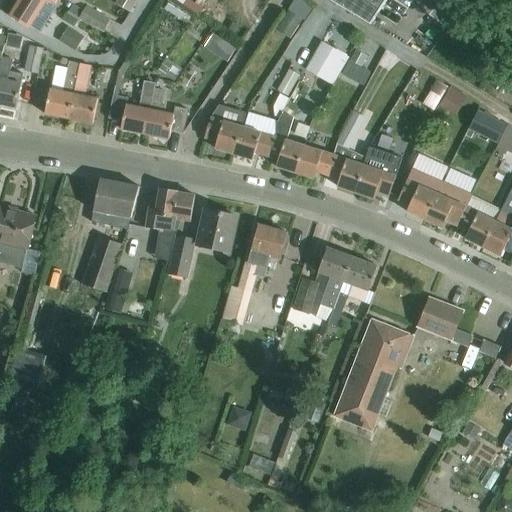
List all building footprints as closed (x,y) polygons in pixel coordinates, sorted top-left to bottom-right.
[(44,0),(20,0),(10,17),(29,29),(30,28),(40,34),(57,7),(47,1),(44,0)] [(117,0),(115,4),(130,14),(137,0),(117,0)] [(328,0),(371,26),(387,0),(328,0)] [(74,27),(78,20),(103,33),(110,20),(85,6),(83,11),(72,5),(63,21),(74,27)] [(288,11),(276,31),(290,40),(303,21),(288,11)] [(223,60),(233,43),(220,36),(211,52),(223,60)] [(30,46),(24,72),(38,75),(44,50),(30,46)] [(315,62),(309,72),(332,86),(349,58),(331,48),(321,65),(315,62)] [(157,71),(174,83),(182,70),(166,58),(157,71)] [(1,59),(0,63),(0,105),(16,109),(21,84),(8,81),(12,61),(1,59)] [(45,115),(68,120),(80,64),(69,62),(68,69),(54,67),(50,90),(39,88),(36,107),(46,109),(45,115)] [(80,64),(68,120),(93,125),(98,100),(85,98),(91,67),(80,64)] [(276,91),(288,97),(300,76),(289,70),(276,91)] [(438,75),(425,102),(438,108),(451,81),(438,75)] [(288,110),(301,115),(314,83),(301,77),(288,110)] [(121,131),(145,135),(154,90),(155,84),(144,82),(138,109),(126,106),(128,99),(113,96),(108,120),(122,123),(121,131)] [(154,90),(145,135),(169,140),(171,131),(183,134),(188,111),(175,108),(173,116),(161,113),(165,93),(154,90)] [(445,98),(435,115),(447,122),(456,104),(445,98)] [(215,149),(234,155),(241,128),(246,114),(219,105),(210,118),(204,139),(217,143),(215,149)] [(241,128),(234,155),(252,161),(254,154),(266,158),(272,138),(273,138),(278,121),(246,112),(246,114),(241,128)] [(478,112),(469,130),(498,144),(506,126),(478,112)] [(354,113),(336,145),(348,150),(365,119),(354,113)] [(276,168),(295,174),(303,147),(284,142),(290,123),(278,119),(278,120),(278,121),(273,138),(272,138),(266,158),(278,161),(276,168)] [(511,127),(507,125),(506,126),(498,144),(497,147),(511,154),(511,127)] [(316,173),(328,176),(333,157),(303,147),(295,174),(313,180),(316,173)] [(364,166),(356,194),(374,200),(376,193),(389,197),(396,176),(402,159),(369,148),(366,159),(364,166)] [(333,157),(328,177),(340,180),(337,188),(356,194),(364,166),(366,159),(358,155),(356,164),(333,157)] [(474,189),(480,176),(453,165),(448,179),(474,189)] [(407,212),(424,220),(443,182),(412,169),(398,200),(410,206),(407,212)] [(100,180),(94,212),(112,216),(109,227),(120,229),(122,218),(130,220),(139,187),(100,179),(100,180)] [(445,221),(457,226),(466,207),(471,196),(471,195),(443,182),(424,220),(442,227),(445,221)] [(149,208),(146,229),(159,231),(154,259),(170,260),(175,234),(176,234),(180,220),(190,223),(191,218),(195,197),(176,194),(176,193),(160,190),(156,210),(149,208)] [(465,239),(483,247),(495,222),(496,222),(501,210),(471,196),(466,207),(457,226),(469,231),(465,239)] [(27,250),(35,216),(0,207),(0,262),(20,268),(25,249),(27,250)] [(495,222),(483,247),(501,255),(504,249),(511,252),(511,215),(501,210),(496,222),(495,222)] [(198,246),(230,253),(238,218),(206,211),(198,246)] [(249,251),(238,290),(231,288),(222,321),(242,327),(252,293),(252,294),(257,276),(265,278),(270,258),(280,261),(287,234),(258,226),(251,251),(249,251)] [(83,286),(73,325),(94,330),(104,292),(106,293),(114,269),(122,246),(99,237),(83,286)] [(170,274),(186,278),(195,241),(178,238),(170,274)] [(37,272),(45,251),(32,247),(24,267),(37,272)] [(331,278),(316,318),(328,322),(333,309),(352,258),(327,248),(318,273),(331,278)] [(352,258),(333,309),(328,322),(328,324),(336,327),(347,297),(364,303),(377,267),(352,258)] [(42,261),(9,380),(38,388),(47,356),(27,350),(51,263),(42,261)] [(116,271),(105,310),(121,315),(133,275),(116,271)] [(294,310),(309,315),(318,284),(304,280),(294,310)] [(452,339),(468,346),(472,335),(455,328),(463,310),(430,297),(418,326),(451,340),(452,339)] [(401,368),(414,336),(372,320),(335,416),(372,431),(397,367),(401,368)] [(479,351),(497,358),(501,347),(483,340),(479,351)] [(10,392),(7,405),(27,410),(31,397),(10,392)] [(257,431),(280,439),(294,403),(271,394),(257,431)] [(309,402),(302,420),(318,427),(325,408),(309,402)] [(234,408),(228,426),(245,431),(251,414),(234,408)] [(468,423),(463,432),(475,439),(480,430),(468,423)] [(250,466),(270,476),(279,458),(258,448),(250,466)] [(511,511),(511,505),(505,501),(496,506),(496,511),(511,511)]
